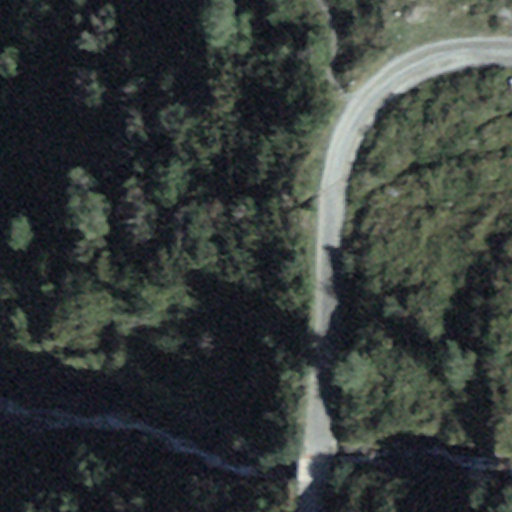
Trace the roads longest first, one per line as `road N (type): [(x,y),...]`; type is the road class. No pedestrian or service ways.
road 1 (track): [(311,511),(343,134),(364,101)]
road 2 (track): [(364,101),(425,58),(487,41),(511,43)]
